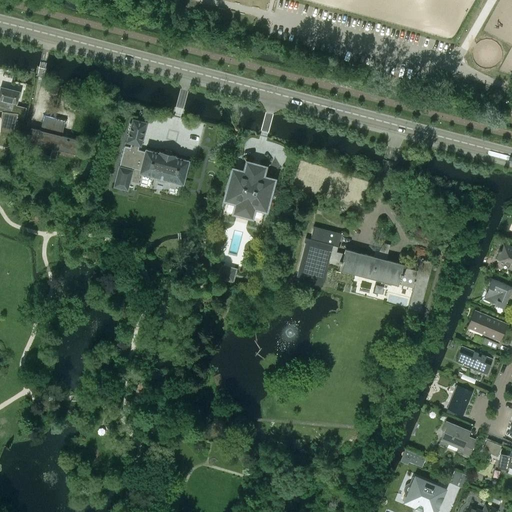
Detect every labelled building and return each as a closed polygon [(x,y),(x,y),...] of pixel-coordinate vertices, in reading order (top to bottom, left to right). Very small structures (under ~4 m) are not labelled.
[(14,106),(15,103),(17,103),(20,91),(0,87),(0,88),(0,110),(1,111),(2,125),(0,124),(0,139),(0,138),(0,146),(9,148),(15,123),(22,125),(27,107),(26,107),(26,109),(14,106)] [(60,136),(63,121),(47,117),(43,131),(60,136)] [(171,155),(164,153),(159,151),(159,152),(145,149),(145,151),(138,149),(139,146),(141,146),(147,123),(132,119),(126,142),(131,144),(130,147),(124,146),(119,166),(113,186),(128,190),(133,169),(132,169),(132,168),(140,170),(139,172),(156,177),(155,178),(166,181),(167,179),(183,184),(184,180),(185,181),(187,175),(185,174),(189,160),(175,157),(176,156),(171,155)] [(77,155),(80,141),(60,136),(43,131),(31,128),(27,142),(35,144),(36,143),(76,153),(76,155),(77,155)] [(265,209),(272,181),(261,177),(262,174),(246,169),(245,173),(234,170),(227,199),(238,202),(236,212),(251,216),(253,206),(265,209)] [(402,265),(385,260),(386,256),(379,255),(377,258),(346,250),(344,258),(335,255),(341,233),(314,226),(310,240),(305,238),(295,280),(322,287),(328,263),(341,266),(341,269),(397,284),(396,286),(412,290),(407,309),(419,312),(423,297),(424,298),(427,285),(426,284),(432,262),(420,258),(417,271),(402,267),(402,265)] [(511,246),(503,242),(500,249),(499,249),(498,251),(499,252),(496,258),(510,264),(508,269),(511,270),(511,246)] [(237,268),(221,264),(217,278),(233,283),(237,268)] [(489,287),(486,295),(488,300),(495,303),(495,304),(504,308),(505,305),(506,302),(508,298),(511,299),(511,289),(511,290),(511,287),(511,286),(491,278),(487,287),(489,287)] [(466,327),(499,341),(500,341),(507,323),(474,309),(466,327)] [(484,337),(482,343),(495,349),(498,343),(484,337)] [(492,358),(462,345),(455,360),(486,373),(492,358)] [(462,414),(472,391),(457,385),(447,408),(462,414)] [(476,440),(468,436),(470,431),(446,420),(439,437),(441,438),(438,443),(447,447),(449,442),(458,446),(456,451),(469,456),(476,440)] [(497,455),(501,446),(486,440),(482,449),(497,455)] [(405,448),(401,459),(423,466),(426,455),(405,448)] [(511,450),(509,454),(500,452),(497,467),(508,469),(509,466),(511,467),(511,450)] [(447,479),(461,486),(467,475),(453,467),(447,479)] [(441,496),(444,490),(445,489),(444,489),(442,488),(441,488),(441,487),(440,487),(440,486),(438,486),(436,485),(436,486),(415,477),(412,484),(411,484),(411,483),(410,483),(409,483),(407,484),(406,484),(406,485),(405,485),(405,486),(405,487),(404,487),(404,488),(404,489),(404,490),(404,491),(405,492),(406,493),(407,494),(408,494),(404,501),(407,502),(408,503),(409,504),(410,505),(412,505),(413,505),(429,511),(435,511),(437,507),(441,496)]
